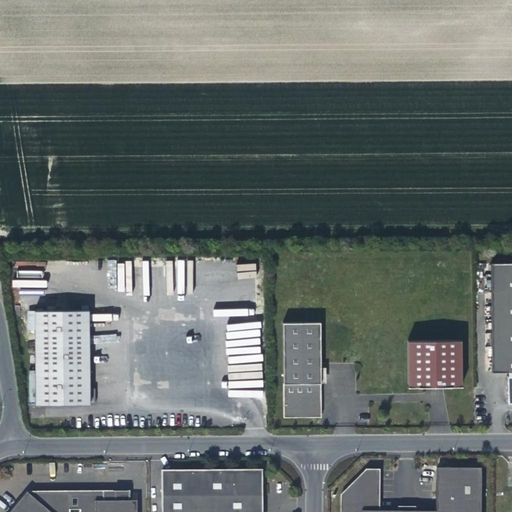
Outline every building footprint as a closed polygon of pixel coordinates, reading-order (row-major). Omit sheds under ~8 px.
[(511,264),(492,264),(492,373),(508,373),(508,404),(511,403),(511,264)] [(34,309),(35,404),(94,403),(94,388),(88,388),(88,309),(34,309)] [(320,321),(283,322),(283,417),(321,416),(320,321)] [(407,342),(408,387),(463,387),(462,341),(407,342)] [(344,497),(343,511),(484,511),(485,472),(440,471),(438,511),(382,511),(383,480),(361,479),(344,497)] [(369,471),(361,479),(383,480),(383,471),(369,471)] [(259,511),(260,472),(159,472),(159,511),(259,511)] [(26,492),(8,511),(134,511),(134,502),(101,502),(101,494),(77,494),(77,510),(77,511),(68,511),(68,509),(68,493),(26,492)] [(68,493),(68,509),(77,510),(77,494),(77,493),(68,493)] [(134,494),(101,494),(101,502),(134,502),(134,494)]
